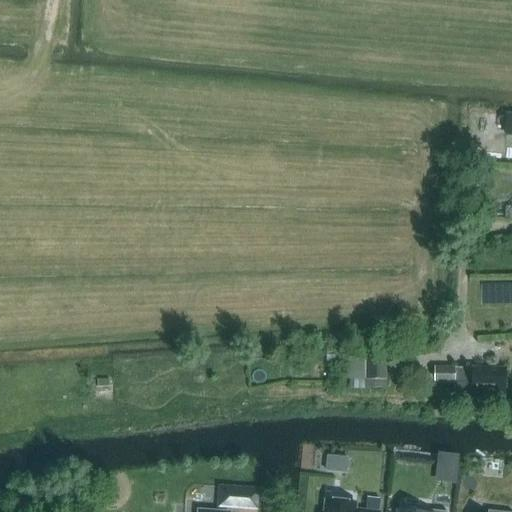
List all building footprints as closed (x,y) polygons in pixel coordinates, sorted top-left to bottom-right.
[(487,113),(485,135),(504,137),(511,136),(511,114),(506,114),(487,113)] [(346,378),(350,379),(364,379),(365,355),(348,354),(346,378)] [(384,380),(386,356),(365,355),(364,379),(384,380)] [(504,370),(434,368),(433,383),(454,384),(453,403),(486,404),(487,394),(504,395),(504,370)] [(233,488),(232,508),(244,509),(245,489),(233,488)] [(366,499),(365,511),(377,511),(379,500),(366,499)] [(323,511),(360,511),(354,511),(355,504),(325,501),(323,511)]
